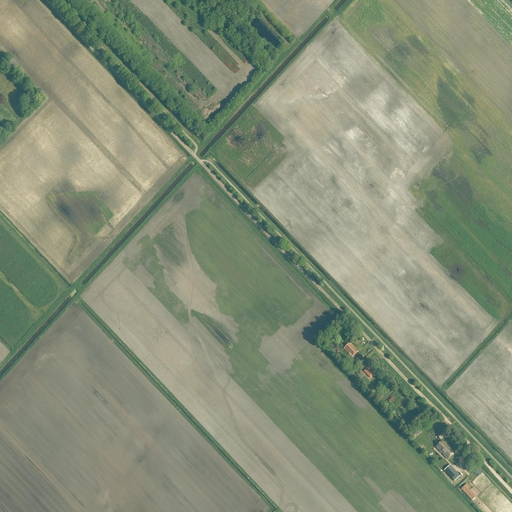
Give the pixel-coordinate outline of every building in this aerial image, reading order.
[(352,358),(358,353),(351,345),(349,347),(348,346),(344,350),(352,358)] [(361,355),(354,361),(358,365),(365,359),(361,355)] [(447,459),(453,453),(443,443),(441,444),(440,443),(436,447),(447,459)] [(461,476),(450,465),(444,471),(454,482),(461,476)] [(461,490),(472,501),(476,498),(469,490),(470,489),(467,485),(461,490)]
